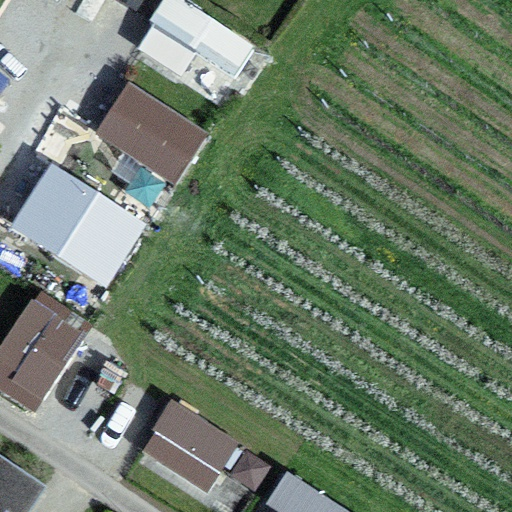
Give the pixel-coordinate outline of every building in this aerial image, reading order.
[(235,41),(176,0),(170,0),(152,28),(214,71),(235,41)] [(206,143),(125,92),(95,141),(175,191),(206,143)] [(122,218),(49,175),(18,226),(92,269),(122,218)] [(86,342),(33,307),(0,355),(0,391),(37,416),(86,342)] [(236,451),(167,405),(150,431),(155,439),(143,457),(205,498),(236,451)] [(35,511),(47,495),(0,463),(0,511),(35,511)] [(337,511),(286,479),(268,508),(274,511),(337,511)]
